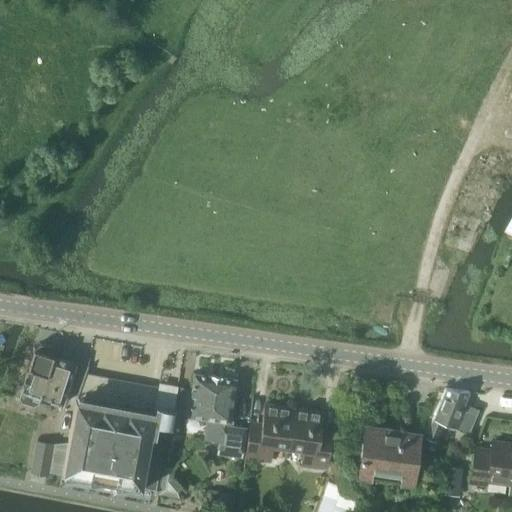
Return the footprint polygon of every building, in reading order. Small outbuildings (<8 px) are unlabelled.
[(19,398),(21,402),(33,406),(38,404),(40,399),(61,405),(73,363),(52,357),(53,353),(49,349),(38,345),(34,348),(32,348),(19,391),(20,392),(19,398)] [(231,420),(236,378),(193,373),(191,390),(188,413),(188,416),(207,418),(206,430),(211,435),(221,436),(218,454),(241,457),(245,429),(232,427),(233,420),(231,420)] [(69,442),(63,475),(140,489),(140,487),(152,489),(164,424),(170,425),(178,386),(159,383),(158,387),(153,415),(76,401),(69,442)] [(188,413),(191,390),(178,388),(174,411),(188,413)] [(424,438),(433,441),(441,423),(465,433),(472,417),(460,412),(468,391),(467,391),(445,388),(424,438)] [(271,446),(287,449),(293,409),(264,405),(260,431),(249,429),(245,458),(269,462),(271,446)] [(293,409),(287,449),(303,451),(300,467),(325,470),(329,442),(318,440),(322,413),(293,409)] [(359,474),(410,481),(416,438),(365,431),(359,474)] [(508,497),(511,497),(511,446),(511,447),(511,442),(491,440),(489,448),(474,446),(469,482),(486,485),(487,480),(510,484),(508,497)] [(36,441),(30,472),(46,475),(46,472),(51,444),(36,441)] [(69,442),(51,444),(46,472),(63,475),(69,442)] [(159,493),(180,497),(182,487),(174,478),(176,468),(164,466),(159,493)] [(446,466),(444,485),(461,487),(463,468),(446,466)] [(316,511),(350,511),(357,491),(326,482),(316,511)] [(218,491),(216,504),(233,506),(235,494),(218,491)]
